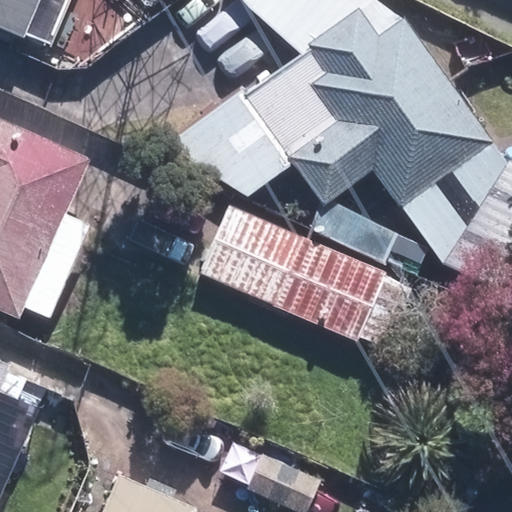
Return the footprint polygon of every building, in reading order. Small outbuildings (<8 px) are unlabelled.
[(0,0),(0,23),(39,39),(54,0),(0,0)] [(511,168),(511,148),(414,12),(391,0),(259,0),(308,49),(256,88),(250,84),(177,139),(256,192),(304,158),(334,199),(381,163),(453,261),(511,168)] [(0,300),(28,313),(33,301),(63,314),(104,219),(78,207),(102,151),(0,107),(0,300)] [(331,199),(318,231),(394,264),(408,233),(331,199)] [(392,269),(236,201),(208,266),(364,333),(392,269)] [(0,401),(21,356),(0,346),(0,401)] [(269,448),(253,487),(313,511),(329,473),(269,448)] [(125,469),(106,511),(201,511),(205,504),(125,469)]
